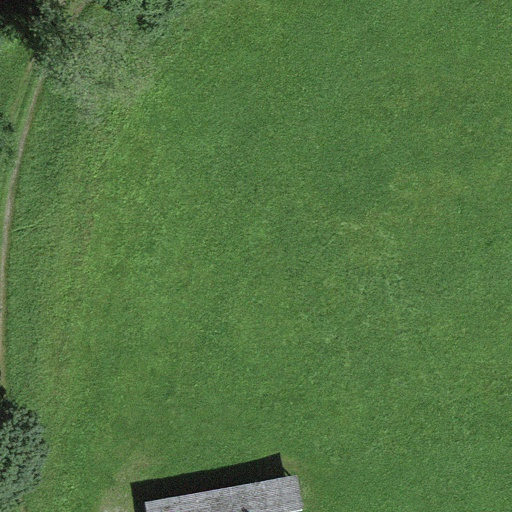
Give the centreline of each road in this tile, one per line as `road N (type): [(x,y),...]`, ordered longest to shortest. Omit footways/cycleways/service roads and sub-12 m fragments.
road 1 (track): [(0,213),(44,51),(82,0)]
road 2 (track): [(18,511),(0,392)]
